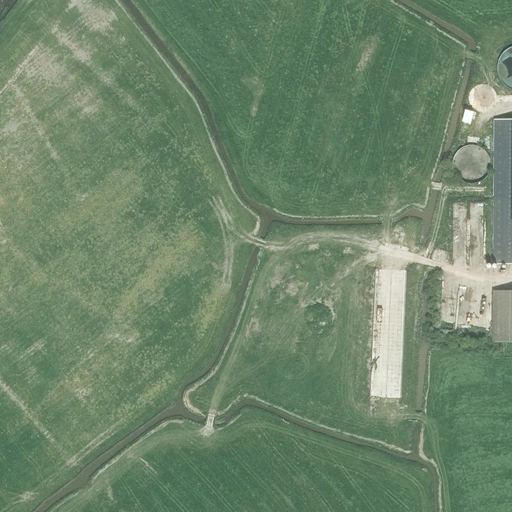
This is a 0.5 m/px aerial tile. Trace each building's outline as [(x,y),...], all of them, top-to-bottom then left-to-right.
[(464,125),(473,127),(477,113),(468,111),(464,125)] [(511,122),(494,122),(494,198),(493,265),(511,264),(511,122)] [(485,175),(487,168),(487,161),(483,154),(477,150),(469,149),(462,152),(457,158),(456,166),(458,173),(463,179),(471,181),(478,180),(485,175)] [(511,291),(496,291),(493,291),(493,343),(511,342),(511,291)] [(469,322),(469,310),(462,309),(461,321),(469,322)]
